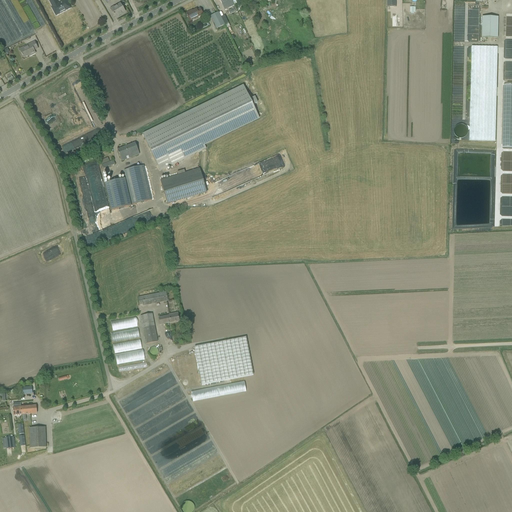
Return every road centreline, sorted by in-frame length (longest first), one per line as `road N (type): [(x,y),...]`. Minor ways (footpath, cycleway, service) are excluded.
road 1 (unclassified): [(111,393),(56,166),(10,91)]
road 2 (tertiary): [(10,91),(180,0)]
